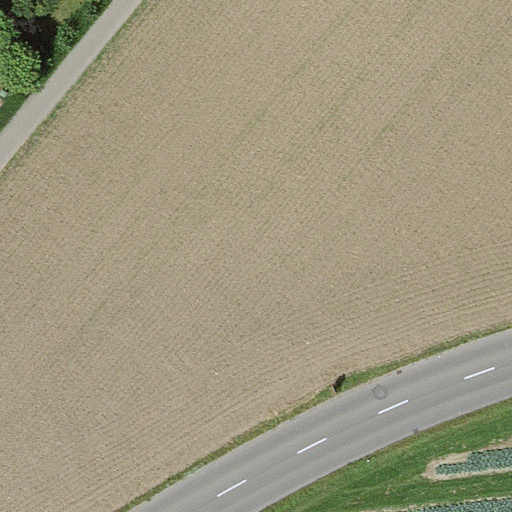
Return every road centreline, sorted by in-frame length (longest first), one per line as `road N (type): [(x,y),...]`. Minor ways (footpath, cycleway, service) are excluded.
road 1 (tertiary): [(511,360),(395,404),(254,471),(189,511)]
road 2 (track): [(0,154),(125,0)]
